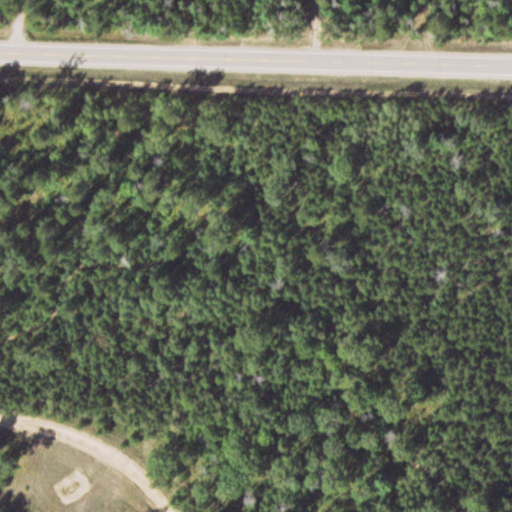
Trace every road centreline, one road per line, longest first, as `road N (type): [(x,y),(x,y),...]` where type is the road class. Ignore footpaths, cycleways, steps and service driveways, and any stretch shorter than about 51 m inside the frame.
road 1 (track): [(446,511),(355,416),(348,338),(281,292),(185,261),(70,269),(48,319),(0,340)]
road 2 (tertiary): [(511,72),(0,58)]
road 3 (track): [(511,99),(0,86)]
road 4 (residential): [(0,418),(71,436),(142,477),(164,511)]
